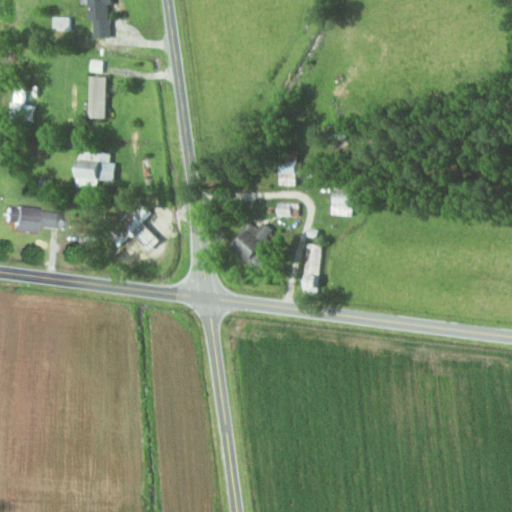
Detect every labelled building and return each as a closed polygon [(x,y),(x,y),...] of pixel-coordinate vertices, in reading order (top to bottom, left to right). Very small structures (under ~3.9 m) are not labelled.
[(91,5),(93,38),(113,37),(111,0),(86,0),(87,5),(91,5)] [(55,30),(71,30),(71,19),(55,19),(55,30)] [(92,118),(109,118),(109,76),(92,76),(92,118)] [(24,91),(17,90),(14,118),(35,120),(36,107),(22,105),(24,91)] [(116,181),(118,163),(111,162),(112,153),(82,150),(79,177),(116,181)] [(300,150),(284,150),(283,185),(299,186),(300,150)] [(356,216),(356,179),(335,179),(335,216),(356,216)] [(280,217),(299,217),(299,204),(280,204),(280,217)] [(13,231),(36,234),(37,227),(59,229),(61,212),(7,206),(5,221),(14,222),(13,231)] [(145,221),(153,216),(147,207),(120,225),(129,238),(137,232),(150,250),(161,243),(145,221)] [(75,234),(101,238),(103,220),(77,217),(75,234)] [(231,241),(248,266),(275,246),(268,236),(274,232),(266,221),(257,228),(255,224),(231,241)] [(320,295),(323,245),(308,244),(304,294),(320,295)]
